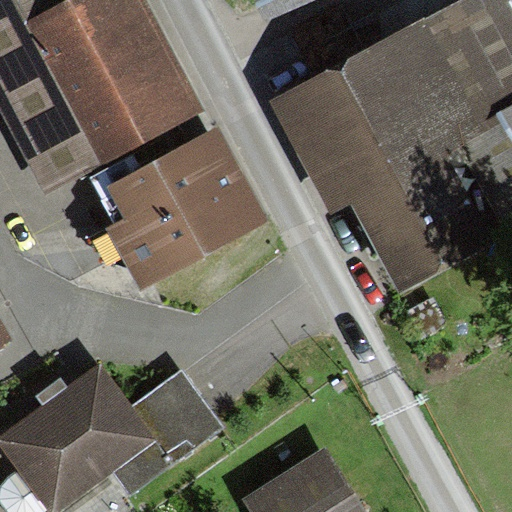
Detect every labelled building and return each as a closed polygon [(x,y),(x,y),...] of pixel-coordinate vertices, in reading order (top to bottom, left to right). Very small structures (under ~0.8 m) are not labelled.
[(0,0),(0,117),(42,198),(203,115),(142,0),(0,0)] [(511,25),(498,0),(481,0),(272,112),(330,220),(351,208),(388,276),(471,232),(429,154),(495,118),(511,148),(511,25)] [(109,201),(125,231),(108,240),(138,297),(272,229),(227,141),(109,201)] [(0,352),(10,347),(0,328),(0,352)] [(102,369),(0,441),(0,443),(49,511),(64,511),(112,478),(130,504),(229,433),(185,372),(132,410),(102,369)] [(361,511),(326,454),(244,503),(249,511),(361,511)]
